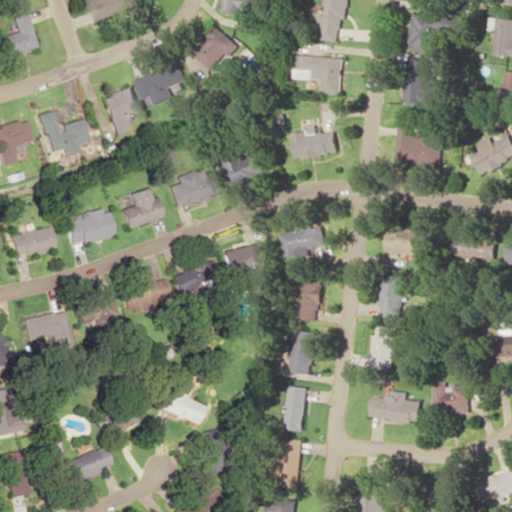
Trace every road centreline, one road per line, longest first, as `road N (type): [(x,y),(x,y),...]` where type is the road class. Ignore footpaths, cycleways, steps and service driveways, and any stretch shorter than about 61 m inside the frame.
road 1 (residential): [(511,211),(317,189),(0,293)]
road 2 (residential): [(328,511),(384,0)]
road 3 (residential): [(0,93),(153,38),(183,18),(192,0)]
road 4 (residential): [(337,441),(447,456),(479,449),(511,425)]
